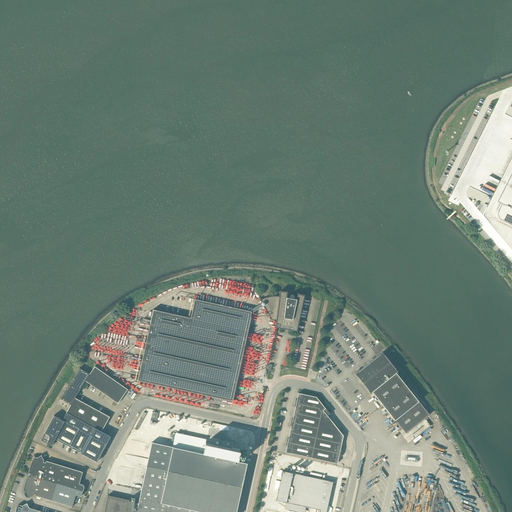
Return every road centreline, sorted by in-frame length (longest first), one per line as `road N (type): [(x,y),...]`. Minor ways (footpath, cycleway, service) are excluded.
road 1 (unclassified): [(86,511),(142,399),(264,427)]
road 2 (unclassified): [(264,427),(277,387),(324,392),(360,446),(346,511)]
